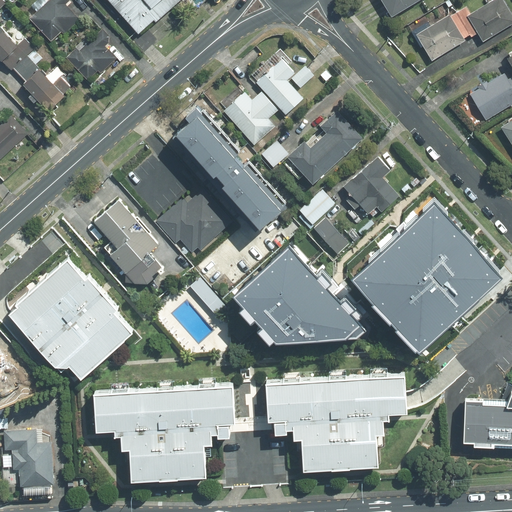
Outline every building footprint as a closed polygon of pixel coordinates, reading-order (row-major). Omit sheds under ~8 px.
[(0,12),(12,2),(10,0),(0,0),(0,53),(53,111),(79,87),(58,65),(49,73),(38,62),(44,57),(26,38),(20,43),(0,22),(0,12)] [(48,0),(32,15),(55,42),(83,18),(69,2),(70,0),(48,0)] [(112,0),(141,33),(181,0),(112,0)] [(384,0),(393,13),(414,0),(384,0)] [(511,10),(505,0),(490,0),(470,13),(486,39),(511,23),(511,10)] [(450,12),(418,32),(434,58),(466,38),(450,12)] [(116,39),(103,25),(69,55),(92,81),(118,58),(108,46),(116,39)] [(283,60),(257,83),(286,114),(304,98),(287,80),(295,73),(283,60)] [(305,66),(292,78),(301,87),(314,75),(305,66)] [(511,81),(506,71),(470,91),(485,117),(511,102),(511,81)] [(261,92),(253,100),(244,91),(223,110),(254,143),(275,124),(269,118),(278,110),(261,92)] [(202,111),(197,106),(187,115),(192,120),(177,134),(215,176),(218,173),(226,182),(223,185),(261,228),(283,209),(280,206),(287,201),(250,160),(244,166),(234,155),(241,149),(204,108),(202,111)] [(313,183),(363,138),(338,110),(321,126),(327,133),(311,148),(304,141),(287,157),(313,183)] [(0,160),(30,134),(14,115),(0,127),(0,160)] [(511,117),(503,124),(511,138),(511,117)] [(184,166),(153,133),(145,140),(155,149),(124,178),(160,216),(193,185),(180,171),(184,166)] [(273,167),(289,154),(277,141),(262,154),(273,167)] [(378,156),(343,187),(351,195),(346,200),(355,210),(360,205),(368,214),(370,213),(373,216),(380,210),(382,212),(399,197),(383,178),(391,171),(378,156)] [(233,218),(205,187),(189,201),(184,195),(158,219),(178,240),(182,236),(196,251),(233,218)] [(335,203),(323,189),(300,210),(313,224),(335,203)] [(503,266),(435,191),(353,267),(421,341),(503,266)] [(118,246),(110,253),(127,271),(127,282),(147,283),(165,266),(151,251),(160,242),(119,197),(94,221),(118,246)] [(326,218),(314,228),(338,254),(349,243),(326,218)] [(294,238),(233,285),(281,340),(380,333),(294,238)] [(86,373),(138,328),(121,308),(124,306),(94,271),(90,274),(71,253),(10,306),(52,354),(64,368),(74,360),(86,373)] [(0,384),(16,370),(0,353),(0,384)] [(378,430),(392,429),(391,411),(412,410),(411,398),(410,391),(409,381),(409,370),(270,379),(273,420),(297,418),(298,435),(306,434),(309,467),(380,462),(378,430)] [(136,477),(207,472),(205,440),(219,439),(218,421),(238,420),(236,380),(97,389),(100,430),(124,428),(125,445),(133,444),(136,477)] [(511,393),(510,401),(466,399),(466,428),(465,439),(511,440),(511,393)] [(22,484),(56,482),(54,440),(38,441),(37,428),(6,430),(7,449),(15,448),(16,468),(22,468),(22,484)]
